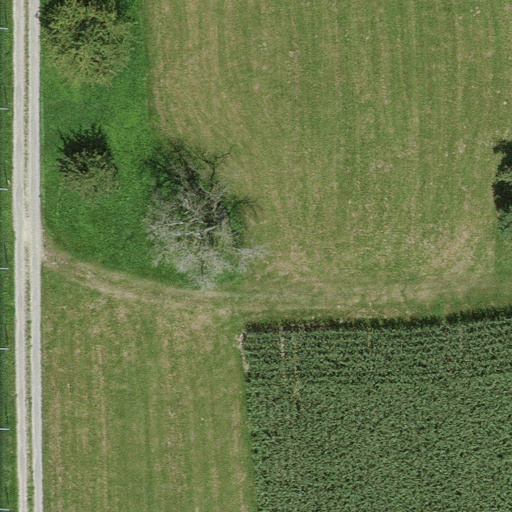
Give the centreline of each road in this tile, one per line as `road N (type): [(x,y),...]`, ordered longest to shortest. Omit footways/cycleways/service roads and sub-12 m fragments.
road 1 (track): [(35,511),(32,0)]
road 2 (track): [(33,241),(113,269),(224,293),(360,299),(511,282)]
